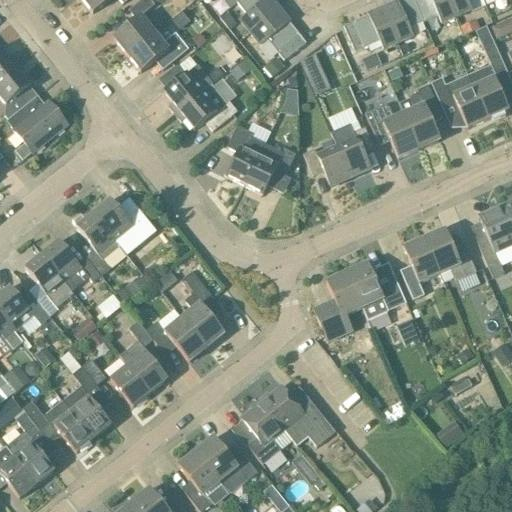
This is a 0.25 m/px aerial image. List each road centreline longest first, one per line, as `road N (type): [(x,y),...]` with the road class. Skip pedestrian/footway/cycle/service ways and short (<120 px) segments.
road 1 (residential): [(72,511),(300,337),(290,262)]
road 2 (residential): [(290,262),(511,161)]
road 3 (residential): [(290,262),(222,248),(124,136)]
road 4 (residential): [(124,136),(14,0)]
road 5 (residential): [(0,234),(124,136)]
